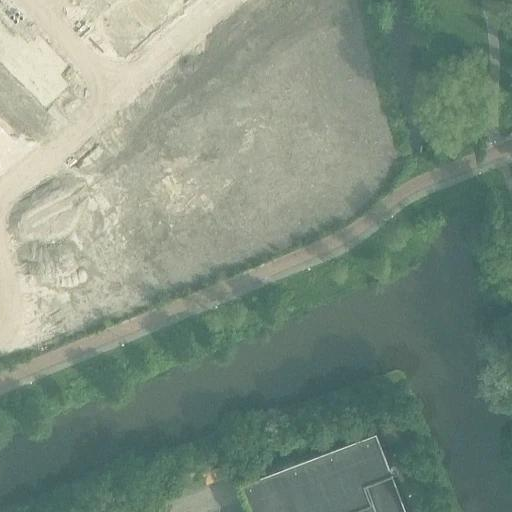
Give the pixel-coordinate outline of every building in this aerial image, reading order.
[(107,0),(104,4),(103,4),(109,11),(110,11),(140,45),(149,38),(145,34),(153,27),(129,0),(107,0)] [(157,0),(129,0),(153,27),(160,20),(164,24),(173,17),(157,0)] [(157,0),(173,17),(181,9),(178,5),(183,0),(157,0)] [(330,0),(300,0),(317,61),(311,63),(330,140),(336,138),(349,191),(377,184),(330,0)] [(268,8),(107,148),(140,187),(241,99),(237,95),(297,42),(268,8)] [(109,11),(93,26),(119,56),(128,49),(132,53),(140,45),(110,11),(109,11)] [(26,45),(5,65),(28,89),(58,59),(44,44),(34,54),(26,45)] [(58,59),(28,89),(50,112),(71,92),(63,83),(72,74),(58,59)] [(184,231),(159,242),(176,282),(348,208),(330,167),(257,199),(254,193),(182,225),(184,231)] [(84,168),(51,197),(64,212),(60,216),(130,298),(164,269),(94,189),(99,185),(84,168)] [(410,511),(375,420),(239,472),(254,511),(410,511)]
